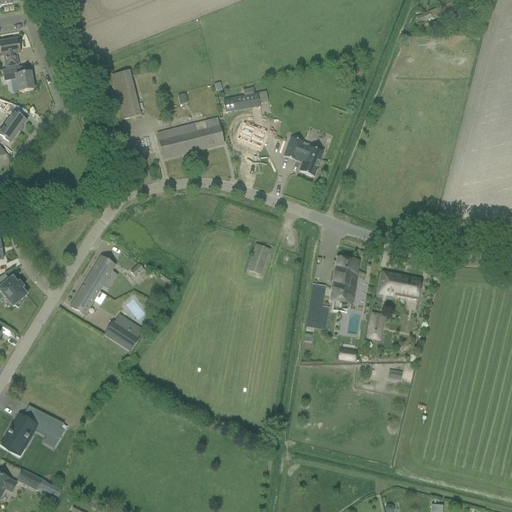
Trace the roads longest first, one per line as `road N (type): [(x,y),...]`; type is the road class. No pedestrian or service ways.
road 1 (unclassified): [(123,196),(223,187),(387,244),(511,257)]
road 2 (residential): [(0,23),(30,24),(62,106),(17,174),(0,183)]
road 3 (unclassified): [(123,196),(47,0)]
road 4 (residential): [(54,295),(123,196)]
